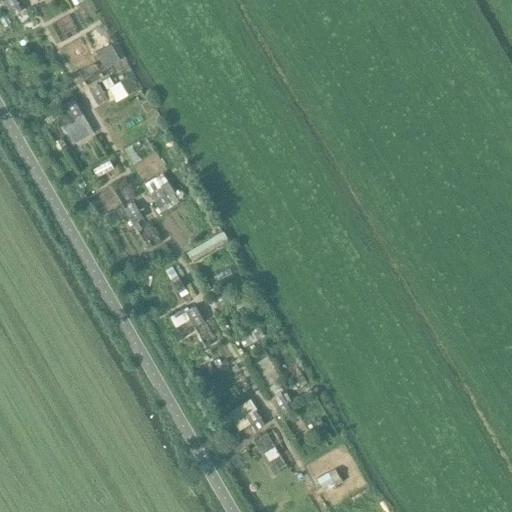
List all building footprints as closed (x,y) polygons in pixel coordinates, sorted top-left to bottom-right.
[(22,11),(18,4),(7,10),(11,16),(22,11)] [(110,45),(95,53),(103,68),(118,61),(110,45)] [(97,106),(107,101),(108,102),(115,98),(110,88),(103,92),(99,85),(89,90),(97,106)] [(70,96),(57,104),(63,114),(67,112),(73,121),(82,115),(70,96)] [(73,121),(63,127),(74,145),(93,133),(82,115),(73,121)] [(62,139),(54,143),(58,150),(65,146),(62,139)] [(81,176),(75,179),(80,188),(85,185),(81,176)] [(153,177),(143,183),(159,209),(169,203),(153,177)] [(120,179),(115,182),(118,187),(123,185),(120,179)] [(134,204),(125,209),(133,224),(142,219),(134,204)] [(108,212),(103,215),(109,224),(114,221),(108,212)] [(178,280),(172,284),(175,290),(182,287),(178,280)] [(220,313),(230,307),(221,291),(210,297),(220,313)] [(195,306),(185,312),(193,328),(204,323),(195,306)] [(290,411),(281,396),(271,402),(280,417),(290,411)] [(254,410),(245,415),(256,432),(264,426),(254,410)]
